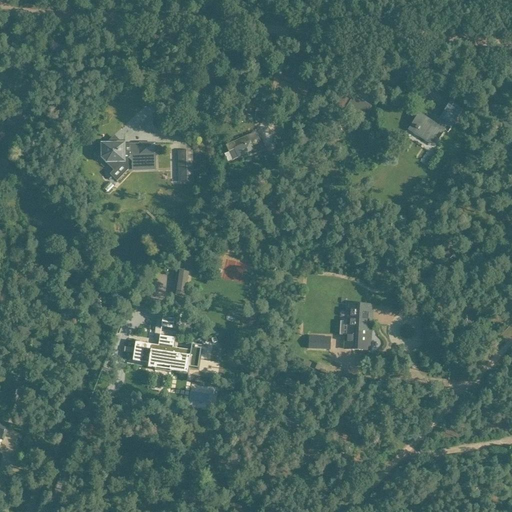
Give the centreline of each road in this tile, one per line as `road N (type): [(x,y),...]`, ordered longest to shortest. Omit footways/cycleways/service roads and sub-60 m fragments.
road 1 (residential): [(511,43),(71,13)]
road 2 (unknown): [(72,511),(102,392),(179,217)]
road 3 (residential): [(348,511),(511,345)]
